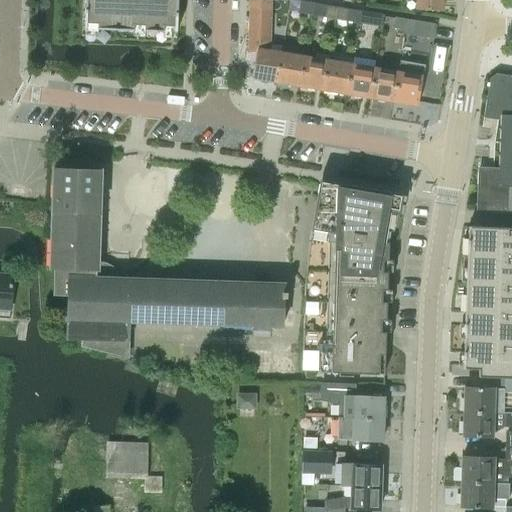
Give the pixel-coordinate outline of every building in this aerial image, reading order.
[(82,0),(82,24),(95,24),(94,29),(131,31),(131,24),(143,25),(143,31),(162,32),(162,26),(175,27),(175,0),(82,0)] [(276,82),(282,47),(269,45),(271,0),(270,0),(251,0),(250,50),(257,51),(253,78),(276,82)] [(441,9),(441,0),(416,0),(416,8),(441,9)] [(300,1),(298,13),(311,15),(313,4),(300,1)] [(313,4),(311,15),(325,17),(327,6),(313,4)] [(337,8),(335,19),(358,23),(360,12),(346,9),(337,8)] [(360,12),(358,23),(371,25),(372,14),(360,12)] [(392,27),(406,30),(407,19),(394,17),(392,27)] [(407,19),(406,30),(405,33),(412,34),(433,38),(436,24),(407,19)] [(282,47),(276,82),(299,86),(304,56),(282,53),(282,47)] [(304,56),(299,86),(323,90),(329,55),(317,53),(317,58),(304,56)] [(329,55),(323,90),(346,93),(352,64),(329,60),(330,55),(329,55)] [(400,61),(393,101),(417,105),(424,65),(400,61)] [(352,64),(346,93),(369,97),(374,68),(352,64)] [(374,68),(369,97),(393,101),(398,72),(374,68)] [(501,116),(499,173),(478,172),(476,212),(511,213),(511,73),(511,74),(511,76),(497,73),(490,78),(484,113),(501,116)] [(54,294),(53,324),(82,326),(109,327),(122,328),(125,328),(129,329),(137,329),(143,329),(143,321),(251,326),(251,329),(271,330),(271,326),(283,326),(284,297),(287,298),(287,291),(284,291),(284,284),(268,283),(268,277),(258,276),(257,283),(156,277),(147,277),(147,275),(147,272),(147,270),(147,265),(148,257),(148,244),(144,244),(145,226),(149,226),(152,179),(124,178),(82,175),(64,174),(60,174),(60,175),(59,179),(59,180),(58,190),(56,217),(55,263),(55,267),(54,294)] [(335,241),(330,370),(330,372),(384,374),(388,242),(384,242),(392,197),(346,190),(345,190),(333,188),(324,240),(335,241)] [(511,228),(469,227),(464,367),(479,368),(479,375),(511,376),(511,228)] [(13,274),(0,273),(0,308),(11,309),(13,274)] [(465,387),(464,411),(503,412),(503,389),(495,388),(495,387),(465,387)] [(330,392),(328,401),(330,401),(338,403),(337,418),(355,418),(384,419),(384,398),(351,396),(332,392),(330,392)] [(235,409),(256,409),(256,394),(236,393),(235,409)] [(493,436),(494,433),(503,427),(511,427),(511,412),(506,413),(503,412),(464,411),(463,435),(493,436)] [(337,431),(337,439),(349,439),(383,441),(384,419),(355,418),(337,418),(337,431)] [(462,457),(462,482),(494,483),(501,483),(507,477),(511,476),(511,431),(505,431),(504,459),(494,459),(495,457),(462,457)] [(106,442),(105,472),(146,473),(147,443),(106,442)] [(302,451),(301,473),(302,473),(331,473),(331,451),(323,451),(317,451),(303,451),(302,451)] [(340,486),(352,486),(352,485),(382,486),(382,465),(353,463),(353,464),(342,464),(340,486)] [(462,482),(461,506),(493,508),(493,499),(508,499),(509,483),(501,483),(494,483),(462,482)] [(352,496),(328,501),(325,501),(326,511),(349,507),(381,508),(382,486),(352,485),(352,486),(352,496)]
